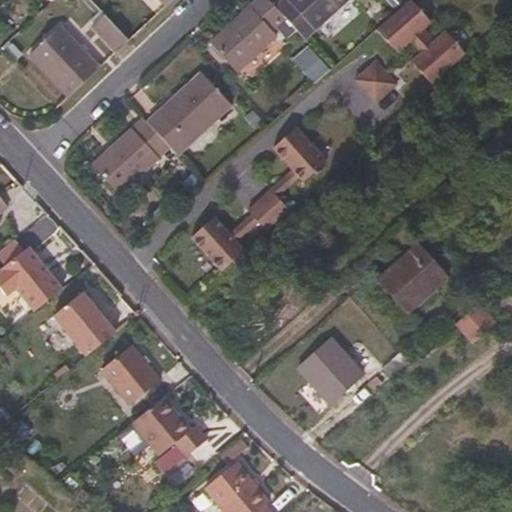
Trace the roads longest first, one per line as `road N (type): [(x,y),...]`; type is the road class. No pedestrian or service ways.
road 1 (residential): [(26,171),(292,448),(373,511)]
road 2 (unknown): [(115,263),(359,42)]
road 3 (residential): [(211,0),(26,171)]
